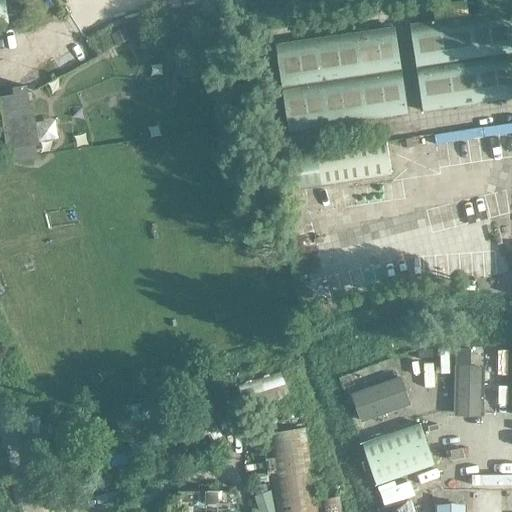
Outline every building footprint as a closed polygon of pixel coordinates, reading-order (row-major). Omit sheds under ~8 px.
[(0,0),(0,23),(9,22),(5,0),(0,0)] [(511,97),(511,28),(509,10),(409,24),(422,111),(511,97)] [(408,113),(395,26),(276,44),(288,131),(408,113)] [(39,143),(32,102),(29,103),(26,86),(14,87),(15,95),(0,97),(8,148),(39,143)] [(391,175),(386,138),(316,148),(321,186),(391,175)] [(492,414),(491,356),(452,356),(452,414),(492,414)] [(291,398),(280,368),(236,384),(247,413),(291,398)] [(354,393),(363,420),(410,405),(402,378),(354,393)] [(421,423),(363,443),(378,485),(436,465),(421,423)] [(319,511),(307,427),(262,433),(273,511),(319,511)] [(229,508),(229,501),(217,501),(217,490),(177,491),(177,501),(166,501),(166,508),(160,508),(160,511),(234,511),(234,508),(229,508)] [(506,511),(507,491),(475,491),(474,511),(506,511)] [(341,511),(339,496),(318,499),(320,511),(341,511)] [(466,511),(467,503),(437,504),(436,511),(466,511)]
